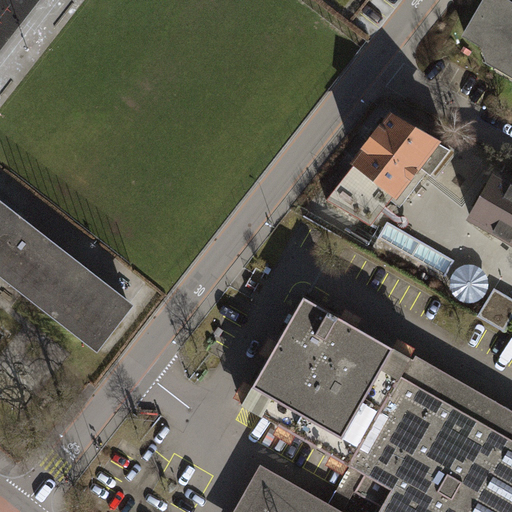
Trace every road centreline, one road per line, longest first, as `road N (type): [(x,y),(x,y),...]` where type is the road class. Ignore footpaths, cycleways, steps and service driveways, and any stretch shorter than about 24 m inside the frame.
road 1 (residential): [(19,511),(383,57)]
road 2 (residential): [(383,57),(511,138)]
